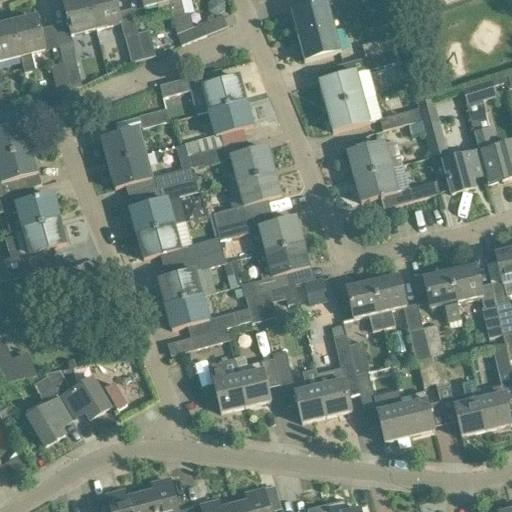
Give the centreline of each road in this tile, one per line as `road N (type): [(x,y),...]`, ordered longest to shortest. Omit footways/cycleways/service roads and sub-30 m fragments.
road 1 (residential): [(171,450),(66,137),(77,103),(251,33)]
road 2 (residential): [(251,33),(345,254),(365,258),(511,216)]
road 3 (residential): [(171,450),(448,483),(511,471)]
road 4 (residential): [(14,511),(122,451),(171,450)]
